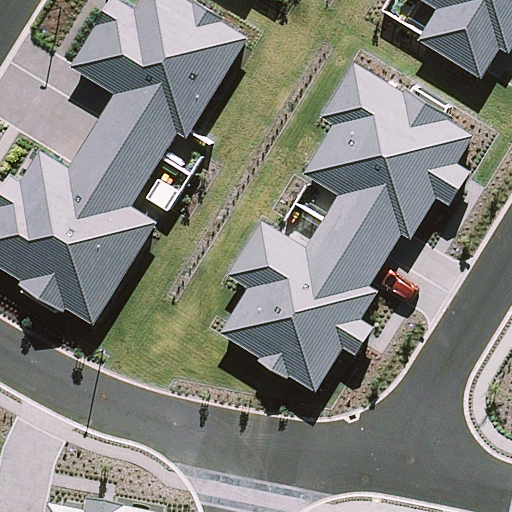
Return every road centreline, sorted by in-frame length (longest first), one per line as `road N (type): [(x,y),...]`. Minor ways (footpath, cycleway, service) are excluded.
road 1 (residential): [(253,445),(132,413),(0,352)]
road 2 (residential): [(511,249),(415,409),(360,451)]
road 3 (residential): [(511,486),(360,451)]
